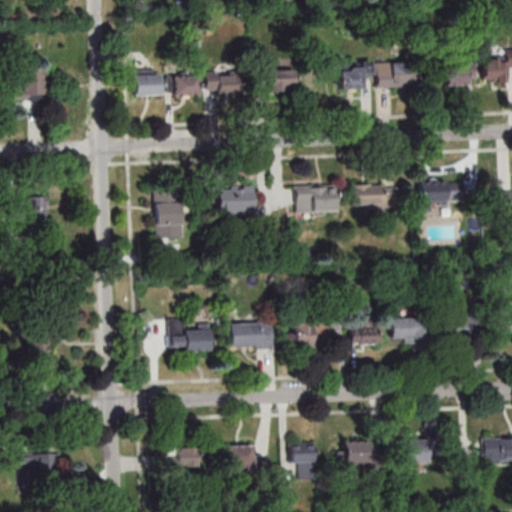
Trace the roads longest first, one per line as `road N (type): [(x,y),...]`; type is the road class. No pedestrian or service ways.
road 1 (residential): [(511,130),(0,151)]
road 2 (residential): [(115,511),(95,0)]
road 3 (residential): [(511,389),(0,408)]
